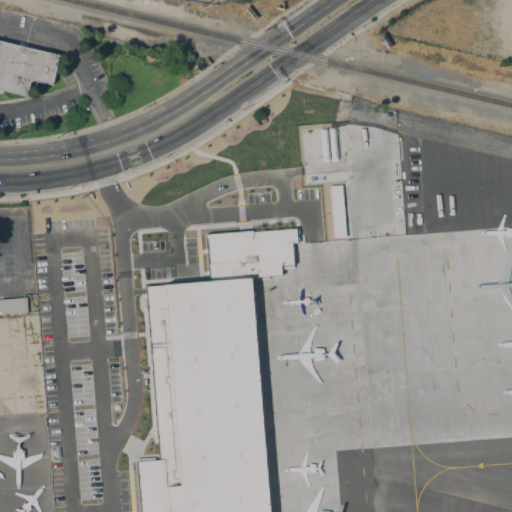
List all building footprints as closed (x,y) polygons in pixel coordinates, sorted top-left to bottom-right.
[(0,41),(58,55),(51,85),(30,80),(29,83),(26,96),(0,89),(0,41)] [(294,165),(294,143),(257,143),(257,166),(294,165)] [(273,286),(270,211),(282,210),(281,198),(254,199),(254,194),(191,197),(192,219),(190,220),(193,289),(273,286)] [(0,299),(26,298),(27,312),(0,314),(0,299)] [(305,490),(306,511),(402,511),(401,484),(305,490)]
